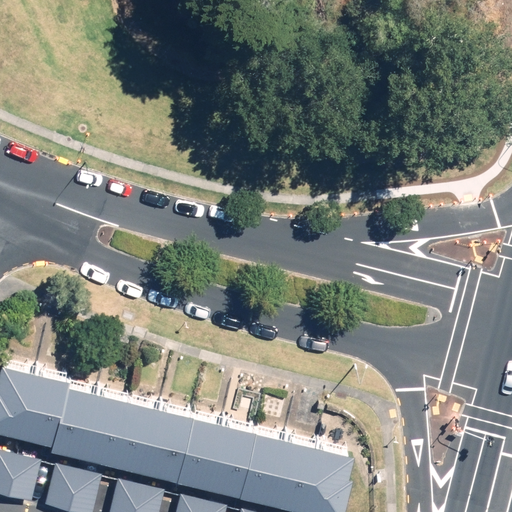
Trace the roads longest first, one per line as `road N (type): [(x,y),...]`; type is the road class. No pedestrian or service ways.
road 1 (residential): [(361,332),(99,259),(29,187)]
road 2 (residential): [(29,187),(90,195),(288,248)]
road 3 (residential): [(288,248),(511,308)]
road 4 (secondary): [(288,248),(470,217),(511,199)]
road 5 (secondary): [(430,511),(405,387),(361,332)]
road 6 (residential): [(508,377),(361,332)]
road 7 (secondary): [(508,377),(478,511)]
